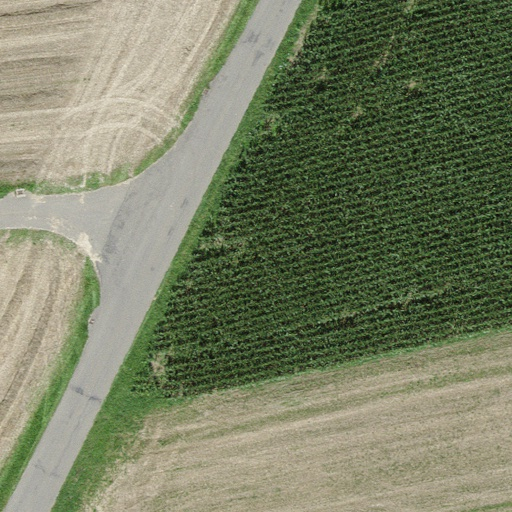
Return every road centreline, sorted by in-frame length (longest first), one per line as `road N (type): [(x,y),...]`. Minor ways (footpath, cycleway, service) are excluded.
road 1 (unclassified): [(45,511),(282,0)]
road 2 (track): [(0,216),(172,238)]
